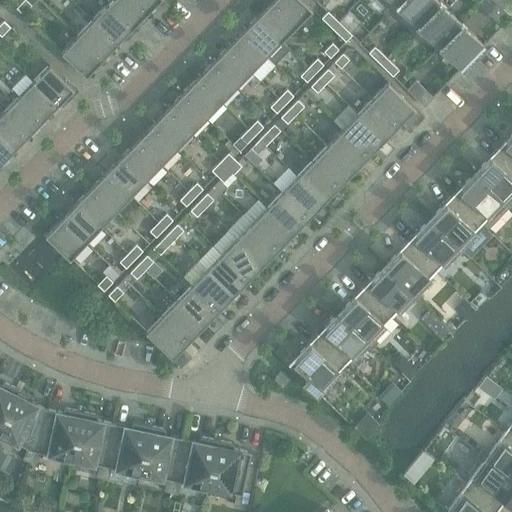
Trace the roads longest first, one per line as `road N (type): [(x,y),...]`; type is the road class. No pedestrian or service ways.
road 1 (residential): [(204,391),(511,64)]
road 2 (residential): [(0,206),(89,112),(131,105),(230,0)]
road 3 (residential): [(400,511),(331,435),(294,414),(204,391)]
road 4 (residential): [(204,391),(86,367),(0,323)]
